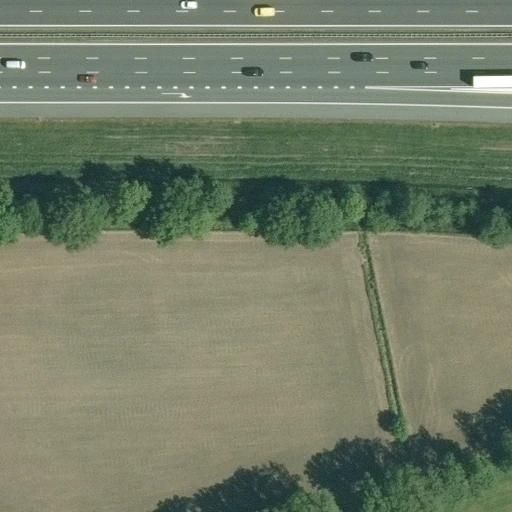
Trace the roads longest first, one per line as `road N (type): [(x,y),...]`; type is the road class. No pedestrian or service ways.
road 1 (motorway): [(511,5),(0,4)]
road 2 (motorway): [(0,65),(365,65)]
road 3 (motorway): [(365,65),(511,86)]
road 4 (motorway): [(365,65),(511,65)]
